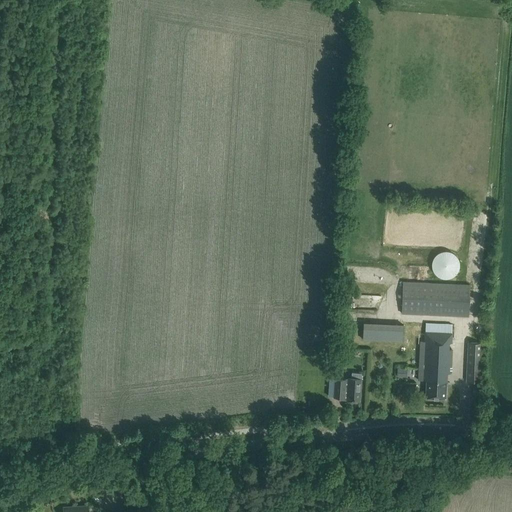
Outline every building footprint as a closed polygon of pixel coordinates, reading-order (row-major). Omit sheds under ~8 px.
[(445,278),(448,278),(449,278),(452,277),(453,276),(455,275),(456,273),(457,272),(458,269),(459,267),(459,264),(459,261),(458,259),(457,257),(456,255),(454,253),(452,252),(450,251),(448,250),(445,250),(442,251),(439,251),(437,253),(435,254),(434,256),(433,258),(432,260),(431,262),(431,264),(431,267),(432,269),(433,272),(436,274),(438,276),(440,277),(443,278),(445,278)] [(468,316),(469,284),(403,282),(401,313),(468,316)] [(366,310),(375,310),(375,301),(366,301),(366,310)] [(450,343),(451,324),(425,323),(424,341),(420,341),(418,380),(426,380),(425,397),(445,398),(446,373),(450,373),(451,349),(448,349),(448,343),(450,343)] [(485,333),(470,331),(469,342),(468,342),(466,380),(479,380),(481,343),(485,343),(485,333)] [(361,378),(361,373),(351,372),(351,377),(348,377),(348,379),(335,379),(334,397),(346,398),(346,400),(359,400),(361,378)]
